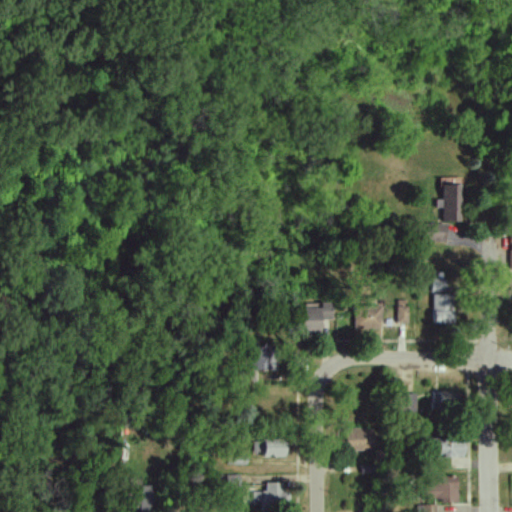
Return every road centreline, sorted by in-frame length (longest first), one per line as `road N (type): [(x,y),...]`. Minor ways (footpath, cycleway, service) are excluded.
road 1 (residential): [(488,511),(489,246)]
road 2 (residential): [(325,374),(357,358),(511,360)]
road 3 (residential): [(319,511),(325,374)]
